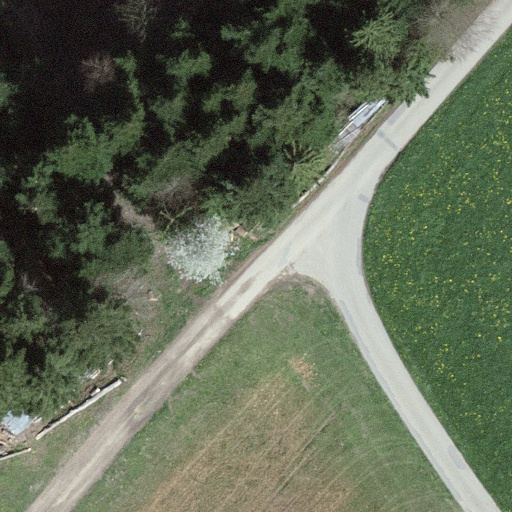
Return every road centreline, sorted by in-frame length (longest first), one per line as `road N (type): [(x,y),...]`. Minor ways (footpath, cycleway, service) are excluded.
road 1 (unclassified): [(511,0),(306,226),(366,337),(479,511)]
road 2 (track): [(306,226),(98,445),(46,511)]
